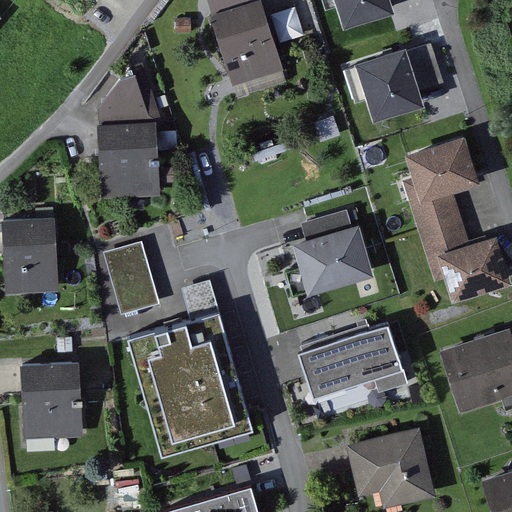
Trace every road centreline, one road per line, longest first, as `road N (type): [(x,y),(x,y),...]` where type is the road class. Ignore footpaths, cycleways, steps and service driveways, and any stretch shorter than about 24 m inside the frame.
road 1 (residential): [(228,247),(302,511)]
road 2 (residential): [(0,177),(39,142),(152,0)]
road 3 (residential): [(441,0),(511,223)]
